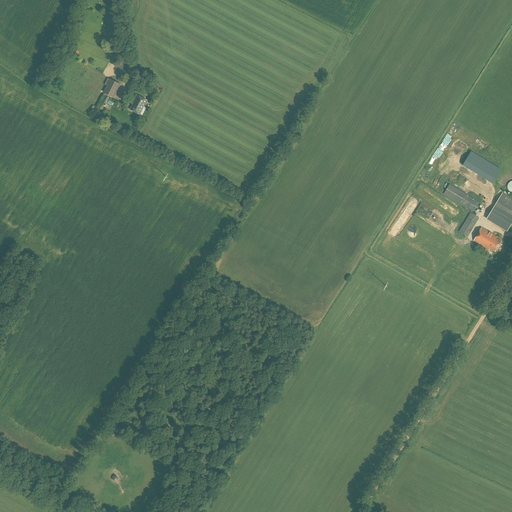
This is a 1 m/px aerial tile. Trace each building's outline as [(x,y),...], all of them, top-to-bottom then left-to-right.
[(110,79),(103,93),(114,98),(120,84),(110,79)] [(145,107),(148,101),(136,95),(132,103),(133,104),(130,110),(140,115),(144,107),(145,107)] [(475,213),(478,208),(481,203),(450,184),(444,194),(475,213)] [(511,198),(503,193),(494,207),(490,214),(486,220),(496,226),(506,232),(511,222),(511,198)] [(468,237),(479,218),(470,213),(459,232),(468,237)] [(495,252),(501,241),(496,238),(497,237),(482,227),(474,241),(489,250),(490,249),(495,252)]
